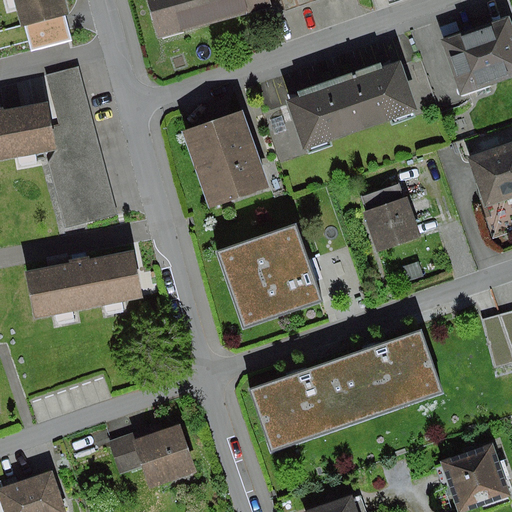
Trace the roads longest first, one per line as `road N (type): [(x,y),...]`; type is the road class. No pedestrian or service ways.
road 1 (residential): [(132,109),(445,0)]
road 2 (residential): [(204,378),(511,270)]
road 3 (residential): [(132,109),(204,378)]
road 4 (residential): [(0,448),(204,378)]
road 5 (residential): [(204,378),(251,511)]
